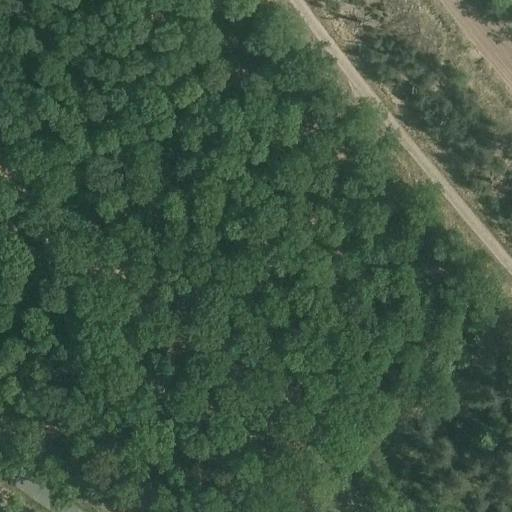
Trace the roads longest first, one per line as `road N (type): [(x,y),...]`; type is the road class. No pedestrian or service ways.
road 1 (track): [(360,511),(328,447),(298,411),(0,154)]
road 2 (track): [(511,267),(298,0)]
